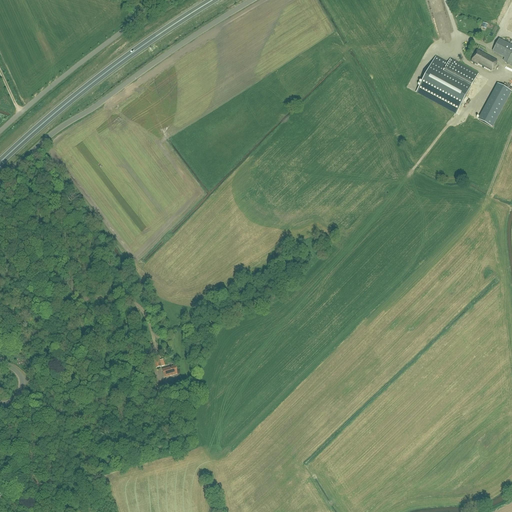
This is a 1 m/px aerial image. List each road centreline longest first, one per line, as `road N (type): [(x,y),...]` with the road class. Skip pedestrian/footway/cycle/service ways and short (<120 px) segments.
road 1 (tertiary): [(252,0),(60,127),(0,181)]
road 2 (trunk): [(0,162),(96,80),(215,0)]
road 3 (unclassified): [(0,132),(155,0)]
